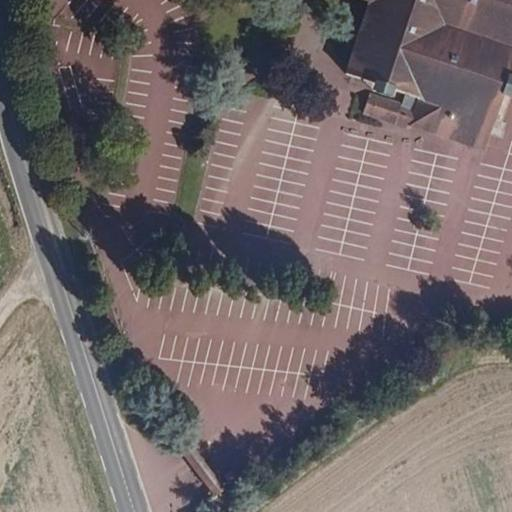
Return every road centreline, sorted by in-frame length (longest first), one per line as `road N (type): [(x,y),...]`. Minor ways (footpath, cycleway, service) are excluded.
road 1 (secondary): [(5,0),(1,62),(10,111),(134,511)]
road 2 (unknown): [(152,172),(314,186)]
